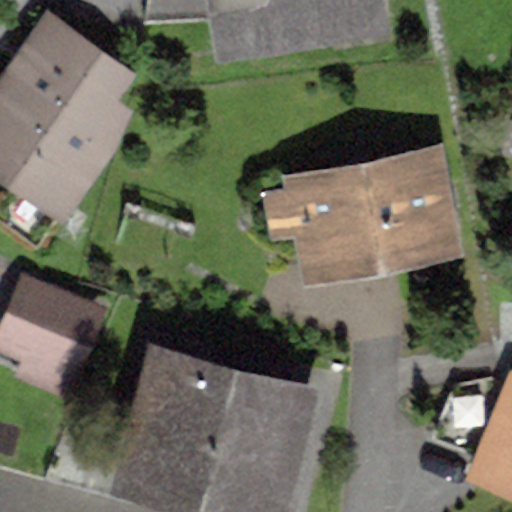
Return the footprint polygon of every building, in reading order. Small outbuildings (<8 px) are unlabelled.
[(227,0),(230,15),(323,0),(227,0)] [(0,121),(63,165),(118,87),(97,73),(115,48),(63,12),(0,94),(0,121)] [(431,136),(312,158),(327,237),(445,215),(431,136)] [(74,343),(99,285),(34,257),(9,315),(74,343)] [(138,448),(278,485),(309,367),(169,330),(138,448)] [(511,388),(493,434),(511,442),(511,388)]
